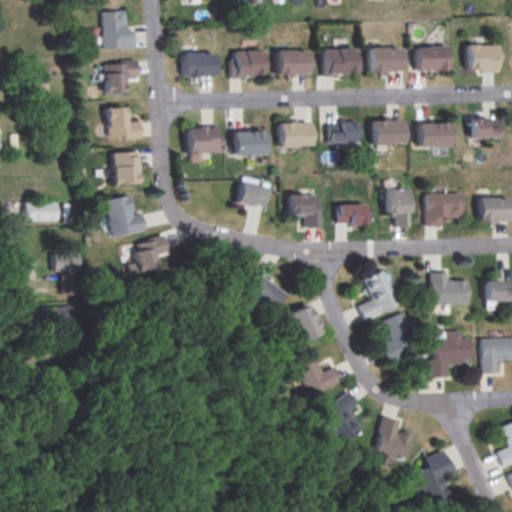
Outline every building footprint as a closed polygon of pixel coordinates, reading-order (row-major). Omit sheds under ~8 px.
[(97,13),(99,51),(132,49),(132,33),(122,33),(121,12),(97,13)] [(463,48),(463,72),(477,72),(477,74),(495,74),(495,47),(463,48)] [(442,48),(443,73),(419,74),(419,72),(412,73),(412,51),(425,50),(425,49),(442,48)] [(365,51),(366,75),(390,75),(390,73),(397,73),(396,51),(383,52),(383,50),(365,51)] [(319,52),(350,51),(351,75),(340,76),(340,78),(320,78),(319,52)] [(273,53),(274,78),(297,77),(297,76),(304,75),(304,54),(291,54),(291,52),(273,53)] [(226,54),(258,53),(258,77),(247,78),(247,80),(227,80),(226,54)] [(180,55),(180,80),(204,79),(204,78),(211,78),(210,56),(198,56),(198,55),(180,55)] [(132,61),(133,78),(120,79),(121,95),(102,96),(101,67),(117,66),(117,62),(132,61)] [(137,140),(135,123),(122,124),(120,108),(102,110),(105,139),(121,137),(121,141),(137,140)] [(467,138),(495,138),(495,118),(467,118),(467,138)] [(367,123),(368,147),(399,146),(399,122),(367,123)] [(274,126),(275,150),(306,149),(306,125),(274,126)] [(322,126),(351,125),(352,145),(323,145),(322,126)] [(413,125),(414,150),(445,149),(445,125),(413,125)] [(182,131),(213,131),(213,154),(183,155),(182,131)] [(229,134),(259,133),(260,157),(229,158),(229,134)] [(107,151),(107,183),(135,183),(135,151),(107,151)] [(265,187),(237,181),(233,202),(261,208),(265,187)] [(405,188),(382,188),(382,216),(393,216),(393,226),(405,226),(405,188)] [(420,196),(421,229),(438,228),(438,220),(458,219),(457,195),(420,196)] [(101,201),(124,196),(129,217),(136,215),(140,232),(109,238),(101,201)] [(284,196),(316,196),(317,229),(301,229),(300,218),(285,218),(284,196)] [(474,200),(474,225),(506,224),(505,200),(474,200)] [(20,203),(52,202),(53,222),(20,223),(20,203)] [(362,204),(332,204),(332,225),(362,225),(362,204)] [(119,244),(125,273),(155,268),(152,254),(163,252),(160,236),(119,244)] [(43,254),(76,253),(76,273),(43,274),(43,254)] [(359,281),(378,272),(394,306),(360,322),(353,308),(369,301),(359,281)] [(426,307),(463,306),(463,284),(442,284),(442,272),(426,272),(426,307)] [(250,274),(237,291),(267,314),(280,297),(250,274)] [(481,284),(481,305),(511,304),(510,283),(481,284)] [(284,313),(296,342),(318,332),(306,304),(284,313)] [(50,308),(68,307),(69,334),(50,334),(50,308)] [(379,321),(398,312),(414,347),(381,362),(375,348),(388,342),(379,321)] [(429,342),(442,341),(441,333),(457,333),(457,341),(466,340),(467,363),(457,363),(457,366),(442,367),(443,379),(425,379),(424,362),(430,362),(429,342)] [(476,340),(511,340),(511,362),(492,362),(493,374),(477,375),(476,340)] [(337,381),(330,366),(320,370),(312,353),(291,362),(304,395),(337,381)] [(359,427),(346,411),(355,404),(344,391),(316,413),(340,443),(359,427)] [(408,435),(394,431),(397,422),(379,416),(369,453),(400,462),(408,435)] [(495,430),(511,422),(511,462),(498,469),(492,455),(504,449),(495,430)] [(420,457),(425,468),(413,473),(428,508),(450,498),(440,475),(449,471),(440,449),(420,457)] [(511,473),(500,479),(507,494),(511,491),(511,473)]
